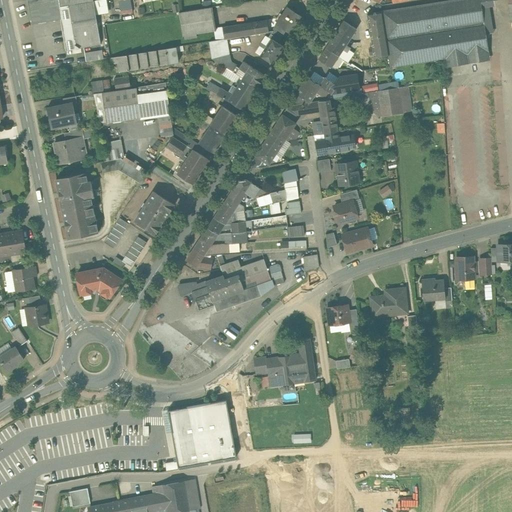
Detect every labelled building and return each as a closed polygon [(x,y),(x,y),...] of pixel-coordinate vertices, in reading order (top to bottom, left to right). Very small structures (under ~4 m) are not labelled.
[(58,0),(28,0),(32,24),(62,19),(60,7),(58,0)] [(93,0),(58,0),(60,7),(69,6),(73,31),(63,32),(66,50),(76,48),(76,49),(80,48),(101,44),(94,2),(93,0)] [(480,0),(448,0),(382,11),(367,13),(374,57),(388,55),(390,67),(446,59),(448,67),(490,59),(489,51),(486,34),(482,7),(480,0)] [(489,6),(482,7),(486,34),(493,33),(489,6)] [(213,7),(180,12),(183,35),(214,31),(216,31),(216,28),(213,7)] [(303,17),(287,7),(277,23),(276,24),(277,24),(286,30),(292,33),(303,17)] [(267,20),(235,25),(237,37),(268,32),(267,20)] [(357,29),(344,21),(336,32),(349,41),(357,29)] [(286,30),(277,24),(273,29),(283,35),(286,30)] [(223,27),(225,39),(227,39),(237,37),(235,25),(223,27)] [(225,39),(223,27),(216,28),(216,31),(214,31),(216,41),(225,39)] [(349,41),(336,32),(326,47),(339,55),(343,49),(347,52),(350,47),(346,45),(349,41)] [(281,40),(271,33),(267,39),(270,41),(264,49),(260,46),(256,52),(273,63),(284,46),(279,43),(281,40)] [(212,59),(229,54),(227,39),(225,39),(216,41),(209,42),(212,59)] [(183,46),(110,58),(111,64),(118,63),(119,72),(179,62),(177,52),(184,51),(183,46)] [(339,55),(326,47),(319,58),(332,67),(339,55)] [(102,51),(86,54),(87,61),(103,58),(102,51)] [(237,65),(231,62),(229,54),(212,59),(233,71),(237,66),(237,65)] [(265,75),(244,61),(239,68),(237,66),(233,71),(233,72),(242,77),(244,78),(257,87),(265,75)] [(129,76),(114,79),(116,90),(131,88),(129,76)] [(320,84),(307,76),(296,93),(310,102),(316,91),(321,85),(320,84)] [(350,81),(337,83),(336,85),(325,77),(320,84),(321,85),(316,91),(325,98),(329,91),(333,94),(332,95),(332,98),(343,96),(352,95),(350,81)] [(257,87),(244,78),(240,83),(254,92),(257,87)] [(103,80),(91,82),(93,93),(105,92),(103,80)] [(166,82),(146,86),(147,86),(148,94),(142,95),(142,92),(137,93),(141,118),(170,114),(166,82)] [(254,92),(240,83),(237,88),(233,85),(230,91),(234,93),(233,95),(230,100),(243,109),(254,92)] [(369,92),(376,91),(374,84),(362,86),(363,93),(369,92)] [(147,86),(137,88),(137,93),(142,92),(142,95),(148,94),(147,86)] [(370,103),(371,108),(379,116),(404,112),(413,111),(409,86),(376,91),(369,92),(370,103)] [(137,88),(102,93),(107,122),(141,118),(137,93),(137,88)] [(233,95),(221,88),(217,94),(229,101),(230,100),(233,95)] [(363,93),(352,95),(343,96),(345,107),(370,103),(369,92),(363,93)] [(102,93),(94,94),(100,123),(107,122),(102,93)] [(329,99),(319,100),(321,111),(322,117),(335,115),(334,108),(331,108),(329,99)] [(310,102),(288,105),(286,108),(296,114),(321,111),(319,100),(310,102)] [(64,104),(47,107),(52,128),(77,123),(73,103),(73,102),(64,104)] [(238,116),(223,106),(215,119),(211,124),(226,134),(238,116)] [(215,119),(202,111),(197,119),(199,120),(209,123),(211,124),(215,119)] [(296,123),(283,114),(272,130),(285,139),(293,128),(296,123)] [(171,115),(159,117),(162,136),(174,134),(171,115)] [(335,115),(322,117),(323,120),(325,133),(338,131),(335,115)] [(209,123),(199,120),(198,124),(209,128),(211,124),(209,123)] [(323,120),(312,122),(314,135),(325,133),(323,120)] [(209,128),(199,142),(214,152),(226,134),(211,124),(209,128)] [(293,128),(285,139),(287,140),(288,139),(297,138),(300,133),(293,128)] [(285,139),(272,130),(262,145),(276,154),(285,139)] [(209,160),(174,137),(174,135),(166,146),(174,152),(173,154),(185,161),(177,173),(193,184),(209,160)] [(82,137),(70,140),(70,139),(55,142),(59,164),(85,158),(83,150),(86,149),(86,148),(84,148),(82,137)] [(297,138),(288,139),(287,140),(296,146),(300,140),(298,139),(299,138),(297,138)] [(276,154),(262,145),(255,155),(263,160),(269,164),(276,154)] [(263,160),(255,155),(246,169),(247,169),(259,167),(263,160)] [(121,158),(101,162),(103,173),(119,170),(141,184),(148,174),(121,158)] [(356,160),(336,164),(339,181),(346,180),(347,184),(359,182),(356,160)] [(63,210),(93,203),(91,197),(94,196),(91,181),(88,181),(86,172),(57,179),(59,192),(59,193),(60,193),(60,197),(60,198),(61,198),(63,210)] [(238,181),(228,196),(239,203),(246,192),(252,183),(247,180),(247,179),(238,181)] [(265,192),(252,183),(246,192),(253,197),(265,192)] [(384,198),(392,192),(388,185),(379,191),(384,198)] [(357,189),(340,194),(342,204),(353,201),(360,199),(357,189)] [(175,204),(154,191),(136,220),(156,233),(175,204)] [(239,203),(228,196),(221,206),(232,213),(236,212),(243,210),(243,207),(238,204),(239,203)] [(300,201),(288,203),(289,208),(285,209),(286,215),(287,215),(302,212),(300,201)] [(342,204),(334,206),(339,223),(357,218),(353,201),(342,204)] [(93,203),(63,210),(66,222),(65,222),(66,222),(67,227),(66,227),(66,228),(67,227),(69,238),(99,232),(93,203)] [(232,213),(221,206),(214,217),(225,224),(231,223),(238,222),(236,212),(232,213)] [(238,222),(231,223),(232,233),(246,231),(245,226),(251,225),(252,231),(288,227),(287,215),(286,215),(238,222)] [(104,240),(114,246),(128,222),(118,216),(104,240)] [(225,224),(214,217),(207,227),(218,234),(225,224)] [(305,235),(303,225),(288,227),(289,237),(305,235)] [(218,234),(207,227),(200,238),(211,245),(214,240),(226,240),(225,234),(218,234)] [(368,228),(343,234),(347,252),(372,245),(368,228)] [(22,231),(0,234),(0,255),(26,251),(22,231)] [(232,233),(225,234),(226,240),(226,244),(239,243),(247,242),(246,231),(232,233)] [(334,232),(326,234),(328,247),(337,244),(334,232)] [(125,262),(132,266),(146,241),(136,235),(122,259),(115,255),(111,261),(122,267),(125,262)] [(211,245),(200,238),(194,248),(204,255),(208,250),(208,254),(240,251),(239,243),(226,244),(211,245)] [(511,243),(500,244),(497,247),(491,248),(491,258),(498,258),(498,262),(511,260),(511,243)] [(204,255),(194,248),(186,259),(197,266),(203,257),(204,255)] [(217,256),(220,266),(225,264),(222,254),(217,256)] [(318,254),(303,256),(305,271),(319,267),(318,254)] [(470,256),(458,257),(458,268),(456,268),(456,279),(475,278),(474,271),(477,271),(476,262),(471,263),(470,256)] [(213,257),(203,257),(197,266),(210,269),(213,257)] [(244,289),(257,285),(271,280),(269,274),(268,269),(269,269),(269,267),(267,268),(264,258),(241,266),(239,260),(239,259),(225,264),(220,266),(223,275),(224,275),(225,279),(239,274),(244,289)] [(491,258),(480,259),(481,274),(492,273),(491,258)] [(35,266),(22,268),(23,273),(25,272),(26,276),(32,275),(36,275),(35,266)] [(22,268),(14,270),(17,290),(34,288),(32,275),(26,276),(25,272),(23,273),(22,268)] [(103,268),(77,274),(81,293),(83,292),(84,294),(91,292),(91,291),(92,290),(95,292),(99,291),(100,289),(102,290),(101,292),(108,296),(109,295),(110,296),(121,280),(103,268)] [(281,270),(269,274),(271,280),(283,276),(281,270)] [(223,275),(196,285),(196,282),(180,285),(180,286),(179,286),(182,294),(183,295),(193,290),(194,291),(193,292),(196,301),(211,296),(212,300),(213,300),(244,289),(239,274),(225,279),(224,275),(223,275)] [(283,276),(271,280),(273,285),(285,281),(283,276)] [(444,279),(429,281),(429,279),(422,279),(422,288),(423,288),(424,300),(425,299),(424,297),(435,296),(436,308),(446,307),(446,301),(444,288),(444,279)] [(244,289),(213,300),(214,304),(217,311),(261,296),(257,285),(244,289)] [(405,287),(370,292),(373,317),(408,313),(405,287)] [(452,300),(451,287),(444,288),(446,301),(452,300)] [(40,295),(24,298),(24,304),(41,301),(40,295)] [(211,296),(196,301),(199,310),(214,304),(213,300),(212,300),(211,296)] [(45,304),(27,307),(30,325),(48,322),(45,304)] [(347,305),(327,308),(330,324),(349,322),(350,322),(348,311),(347,305)] [(356,310),(348,311),(350,322),(349,322),(350,331),(360,330),(357,309),(356,309),(356,310)] [(416,315),(408,316),(409,329),(418,328),(416,315)] [(27,341),(19,327),(12,332),(21,345),(27,341)] [(301,357),(291,358),(291,355),(266,359),(267,363),(268,372),(270,386),(316,380),(310,338),(298,340),(301,357)] [(16,346),(0,356),(0,360),(7,372),(18,365),(17,363),(24,359),(16,346)] [(348,359),(336,360),(337,368),(349,366),(348,359)] [(267,363),(255,365),(256,374),(268,372),(267,363)] [(226,399),(168,410),(179,467),(237,456),(226,399)] [(165,469),(176,467),(174,460),(164,462),(165,469)] [(195,479),(186,481),(190,510),(179,511),(201,511),(200,508),(195,480),(196,480),(195,479)] [(186,481),(162,485),(166,509),(166,511),(179,511),(190,510),(186,481)] [(154,494),(129,499),(131,511),(151,511),(166,509),(162,485),(152,486),(154,494)] [(69,490),(72,505),(90,501),(86,486),(69,490)] [(131,511),(129,499),(113,502),(115,511),(131,511)] [(115,511),(113,502),(91,506),(89,509),(89,511),(115,511)]
